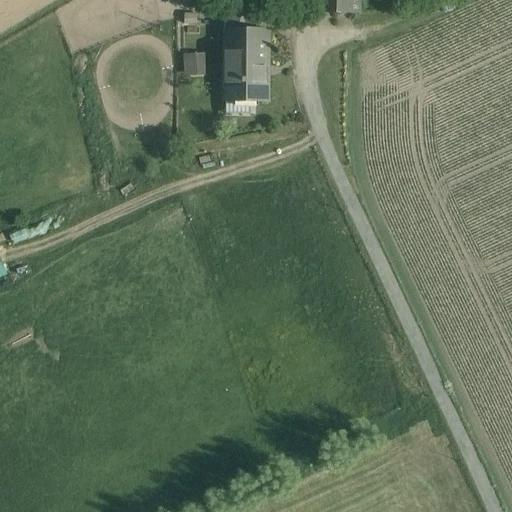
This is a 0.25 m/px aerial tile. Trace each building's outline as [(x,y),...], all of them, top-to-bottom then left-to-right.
[(314,0),(314,14),(359,15),(358,0),(314,0)] [(227,4),(226,32),(254,32),(254,4),(227,4)] [(254,32),(226,32),(226,102),(266,102),(267,32),(254,32)] [(187,53),(186,74),(207,75),(208,53),(187,53)] [(0,250),(0,282),(9,279),(0,250)]
